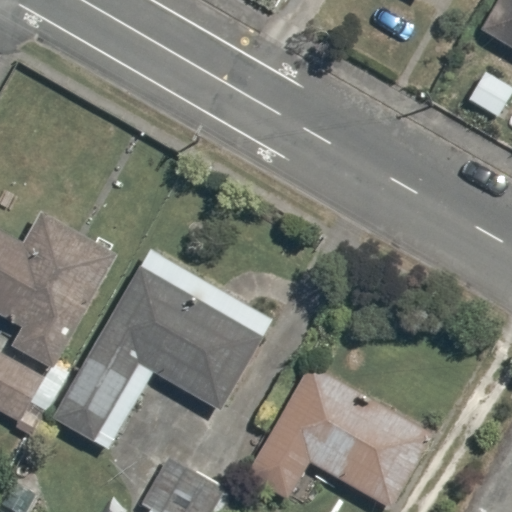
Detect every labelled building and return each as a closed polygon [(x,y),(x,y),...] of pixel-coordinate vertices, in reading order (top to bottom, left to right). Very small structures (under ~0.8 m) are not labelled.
[(511,0),(505,0),(486,35),(511,49),(511,0)] [(507,84),(473,66),(456,99),(489,117),(507,84)] [(0,313),(32,332),(21,351),(63,375),(128,262),(56,220),(39,249),(0,226),(0,313)] [(282,329),(159,253),(59,415),(120,453),(166,379),(227,417),(282,329)] [(7,354),(0,365),(0,411),(26,426),(52,379),(7,354)] [(295,502),(317,464),(396,511),(399,511),(443,440),(322,367),(255,478),(295,502)]
